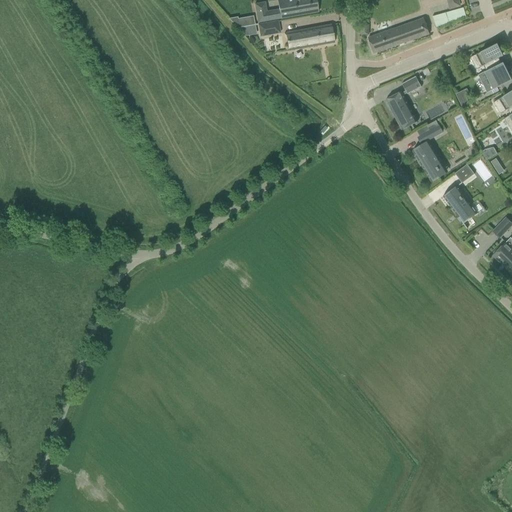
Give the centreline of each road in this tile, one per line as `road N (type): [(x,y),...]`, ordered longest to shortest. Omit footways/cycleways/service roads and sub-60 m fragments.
road 1 (unclassified): [(29,511),(113,283),(135,252)]
road 2 (unclassified): [(135,252),(195,236),(362,116)]
road 3 (unclassified): [(511,309),(439,235),(362,116)]
road 4 (residential): [(511,30),(500,24),(352,89)]
road 5 (unclassified): [(0,221),(135,252)]
